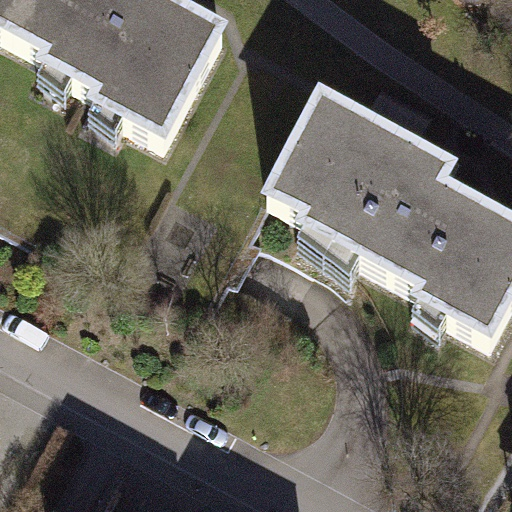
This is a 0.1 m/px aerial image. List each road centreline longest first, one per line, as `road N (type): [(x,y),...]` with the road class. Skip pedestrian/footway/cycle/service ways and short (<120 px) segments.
road 1 (residential): [(316,511),(0,338)]
road 2 (track): [(308,0),(511,136)]
